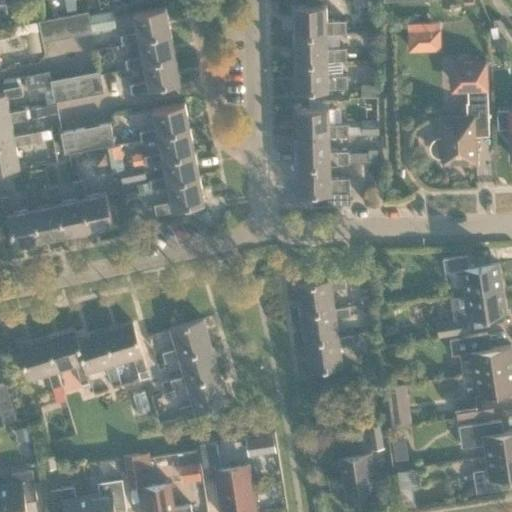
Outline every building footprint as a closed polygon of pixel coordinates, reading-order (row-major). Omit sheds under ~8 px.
[(0,13),(9,12),(7,3),(0,4),(0,13)] [(295,5),(296,32),(327,31),(346,31),(346,19),(327,20),(326,4),(295,5)] [(123,42),(140,39),(140,35),(172,29),(167,5),(135,12),(139,29),(121,32),(122,33),(113,35),(114,42),(123,41),(123,42)] [(90,11),(93,29),(117,24),(113,6),(90,11)] [(93,29),(90,11),(90,10),(77,12),(81,32),(94,30),(93,29)] [(77,12),(65,15),(69,34),(81,32),(77,12)] [(56,37),(69,34),(65,15),(53,17),(56,37)] [(56,37),(53,17),(40,19),(44,39),(56,37)] [(15,32),(39,27),(37,18),(13,23),(15,32)] [(408,27),(409,48),(441,47),(440,26),(408,27)] [(11,27),(0,29),(0,38),(13,36),(11,27)] [(128,67),(145,64),(144,60),(177,53),(172,29),(140,35),(140,39),(143,54),(126,58),(128,67)] [(296,32),(296,59),(328,57),(328,59),(347,58),(347,46),(328,46),(327,31),(296,32)] [(144,60),(145,64),(148,80),(131,83),(133,91),(150,88),(149,85),(182,78),(177,53),(144,60)] [(328,57),(296,59),(297,88),(348,86),(348,73),(328,74),(328,59),(328,57)] [(468,88),(468,97),(469,113),(441,114),(442,136),(441,136),(439,136),(438,136),(436,136),(435,137),(434,138),(433,139),(432,140),(431,142),(430,143),(430,145),(431,146),(431,148),(432,149),(432,150),(434,152),(435,153),(436,153),(438,154),(439,154),(441,154),(443,153),(443,160),(476,159),(475,125),(489,124),(486,57),(451,58),(452,88),(468,88)] [(101,69),(88,72),(92,92),(105,90),(101,69)] [(25,75),(28,87),(51,82),(49,71),(25,75)] [(80,95),(92,92),(88,72),(76,74),(80,95)] [(68,97),(80,95),(76,74),(64,76),(68,97)] [(68,97),(64,76),(52,79),(56,99),(68,97)] [(376,93),(376,81),(362,81),(362,93),(376,93)] [(11,113),(11,110),(9,99),(25,96),(23,86),(6,89),(7,93),(0,94),(0,119),(12,117),(11,113)] [(159,132),(192,126),(187,100),(153,107),(157,126),(140,129),(142,139),(159,136),(159,132)] [(30,106),(31,115),(44,113),(42,104),(30,106)] [(11,110),(11,113),(12,117),(0,119),(0,143),(17,140),(16,136),(12,118),(28,115),(26,106),(11,110)] [(329,133),(330,135),(349,135),(348,122),(329,123),(329,106),(297,107),(298,134),(329,133)] [(379,131),(379,117),(363,117),(363,132),(379,131)] [(111,121),(99,123),(103,144),(115,142),(111,121)] [(87,126),(91,147),(103,144),(99,123),(87,126)] [(79,149),(91,147),(87,126),(74,128),(79,149)] [(147,164),(164,161),(164,157),(196,150),(192,126),(159,132),(159,136),(162,151),(145,154),(147,162),(147,164)] [(79,149),(74,128),(62,130),(66,152),(79,149)] [(17,140),(0,143),(0,169),(21,165),(17,146),(54,139),(52,129),(16,136),(17,140)] [(298,134),(299,163),(331,162),(331,163),(350,162),(350,160),(350,150),(331,150),(330,135),(329,133),(298,134)] [(108,145),(110,157),(123,155),(120,142),(108,145)] [(368,147),(368,159),(378,159),(378,147),(368,147)] [(144,149),(133,152),(135,164),(147,162),(145,154),(144,149)] [(95,152),(97,163),(108,161),(106,150),(95,152)] [(152,188),(169,185),(168,181),(201,174),(196,150),(164,157),(164,161),(167,176),(150,179),(152,188)] [(331,177),(331,163),(331,162),(299,163),(300,191),(313,191),(313,205),(351,204),(350,177),(331,177)] [(168,181),(169,185),(172,200),(155,203),(157,213),(175,209),(174,206),(206,200),(201,174),(168,181)] [(74,180),(78,197),(82,196),(90,228),(114,222),(107,191),(88,195),(84,177),(74,180)] [(50,186),(54,203),(58,202),(65,234),(90,228),(82,196),(78,197),(64,201),(60,184),(50,186)] [(41,239),(65,234),(58,202),(54,203),(40,206),(36,189),(26,191),(30,208),(34,207),(41,239)] [(144,201),(142,189),(125,193),(128,205),(144,201)] [(34,207),(30,208),(16,212),(12,194),(2,196),(6,214),(9,213),(16,245),(41,239),(34,207)] [(463,266),(467,290),(502,285),(499,260),(470,265),(468,252),(444,256),(446,269),(463,266)] [(297,284),(301,312),(335,308),(332,288),(347,286),(346,277),(297,284)] [(435,291),(434,281),(425,282),(426,292),(435,291)] [(502,285),(467,290),(470,315),(506,309),(502,285)] [(368,287),(360,288),(362,299),(370,298),(368,287)] [(350,306),(335,308),(301,312),(305,340),(338,336),(336,317),(351,315),(350,306)] [(437,319),(440,334),(469,329),(467,314),(437,319)] [(158,363),(179,356),(212,347),(203,318),(171,327),(176,347),(155,353),(158,363)] [(105,329),(116,362),(134,357),(138,371),(147,368),(133,321),(105,329)] [(90,375),(89,371),(79,338),(76,327),(48,336),(59,369),(77,363),(81,378),(90,375)] [(120,376),(116,362),(105,329),(79,338),(89,371),(107,365),(111,379),(120,376)] [(464,372),(475,370),(511,364),(511,345),(511,342),(486,346),(484,330),(451,335),(453,351),(460,350),(464,372)] [(353,334),(338,336),(305,340),(309,371),(342,367),(340,345),(354,343),(353,334)] [(59,369),(48,336),(21,345),(31,378),(50,372),(54,386),(63,383),(59,369)] [(187,384),(220,374),(212,347),(179,356),(185,375),(170,379),(173,388),(187,384)] [(511,386),(511,364),(475,370),(477,383),(467,385),(469,393),(511,386)] [(147,368),(138,371),(140,377),(149,375),(147,368)] [(228,402),(220,374),(187,384),(192,402),(178,406),(181,416),(228,402)] [(0,390),(9,418),(21,414),(10,380),(0,383),(0,390)] [(388,424),(400,422),(397,402),(404,401),(401,385),(382,389),(388,424)] [(496,408),(493,393),(456,400),(458,415),(496,408)] [(368,417),(372,446),(384,444),(380,416),(368,417)] [(488,453),(511,449),(511,426),(504,428),(502,417),(472,421),(474,434),(484,432),(488,453)] [(32,424),(17,427),(19,438),(34,435),(32,424)] [(247,435),(250,452),(277,448),(274,431),(247,435)] [(220,461),(217,439),(201,441),(205,463),(220,461)] [(406,444),(393,446),(395,458),(408,456),(406,444)] [(125,453),(129,484),(147,481),(146,474),(151,473),(150,468),(154,468),(151,449),(125,453)] [(511,472),(511,449),(488,453),(490,466),(474,468),(477,489),(511,484),(511,483),(510,473),(511,472)] [(373,450),(341,455),(348,498),(375,494),(371,469),(375,468),(373,450)] [(57,464),(55,452),(42,454),(44,467),(57,464)] [(185,462),(188,478),(201,476),(199,460),(185,462)] [(257,511),(249,461),(217,466),(224,511),(257,511)] [(409,482),(425,480),(424,465),(407,467),(409,482)] [(0,483),(0,488),(3,511),(28,511),(26,498),(38,496),(33,467),(12,470),(13,481),(0,483)] [(99,479),(101,490),(89,492),(91,511),(116,511),(116,508),(127,506),(123,476),(99,479)] [(171,479),(144,484),(148,511),(192,511),(191,501),(175,504),(171,479)] [(91,511),(89,492),(77,494),(75,483),(51,487),(55,511),(91,511)]
